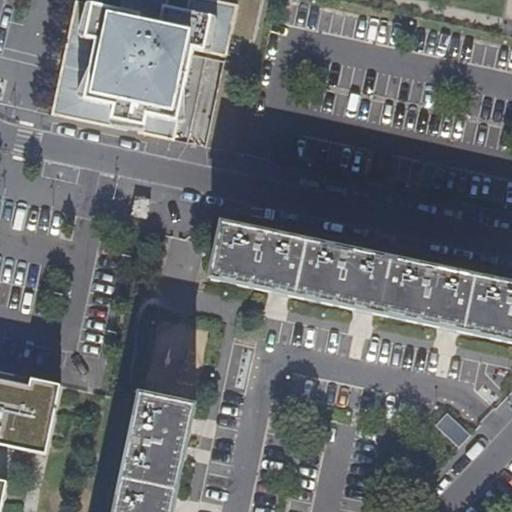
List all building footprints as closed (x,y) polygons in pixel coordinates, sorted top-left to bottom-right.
[(166,6),(166,0),(121,0),(119,11),(75,2),(49,116),(161,139),(161,138),(184,31),(185,24),(183,20),(182,17),(178,13),(174,9),(166,6)] [(225,57),(236,5),(211,0),(187,0),(185,13),(189,14),(184,31),(161,138),(161,139),(172,142),(172,141),(192,50),(225,57)] [(184,31),(189,14),(185,13),(174,9),(178,13),(182,17),(183,20),(185,24),(184,31)] [(143,221),(147,201),(132,198),(128,217),(143,221)] [(511,288),(432,271),(313,246),(220,226),(209,280),(394,319),(511,344),(511,288)] [(153,329),(160,362),(190,356),(183,323),(153,329)] [(0,446),(46,456),(60,387),(0,374),(0,446)] [(172,511),(194,408),(140,397),(117,504),(115,511),(172,511)] [(459,445),(468,434),(445,415),(435,426),(459,445)]
